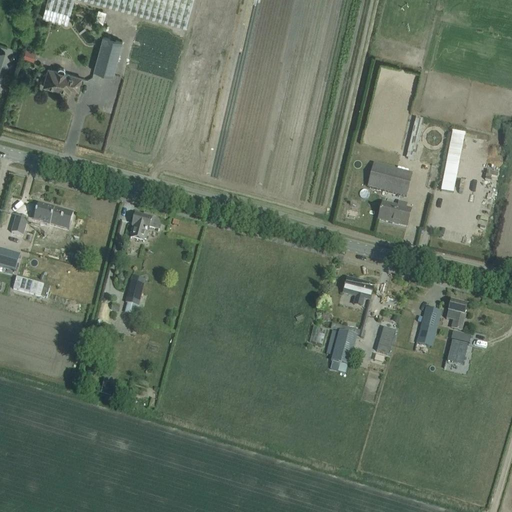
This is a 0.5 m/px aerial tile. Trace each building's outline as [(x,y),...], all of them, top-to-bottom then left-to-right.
[(192,0),(46,0),(42,17),(67,24),(73,0),(88,0),(185,27),(192,0)] [(105,13),(98,11),(95,21),(102,23),(105,13)] [(140,26),(135,46),(173,56),(178,36),(140,26)] [(103,36),(94,71),(113,76),(122,41),(103,36)] [(78,91),(81,78),(67,74),(64,73),(65,70),(64,67),(60,66),(58,68),(57,71),(54,70),(48,69),(43,86),(69,93),(70,88),(78,91)] [(423,122),(415,120),(407,160),(415,162),(423,122)] [(412,174),(373,164),(367,187),(406,197),(412,174)] [(378,221),(406,228),(411,210),(405,209),(406,204),(399,202),(397,207),(382,203),(380,211),(380,210),(379,213),(380,213),(378,221)] [(73,213),(38,204),(33,222),(49,226),(50,224),(68,230),(73,213)] [(154,217),(153,217),(151,217),(151,218),(135,214),(132,227),(133,227),(130,239),(143,242),(145,234),(147,235),(148,231),(149,227),(159,230),(159,229),(159,228),(160,227),(160,226),(160,225),(159,224),(159,223),(159,222),(158,222),(158,221),(157,220),(156,219),(155,218),(154,217)] [(28,219),(16,216),(11,233),(23,237),(28,219)] [(20,256),(0,249),(0,266),(15,271),(20,256)] [(125,313),(133,315),(136,306),(138,306),(145,280),(131,277),(125,303),(127,304),(125,313)] [(17,278),(14,289),(46,299),(50,287),(17,278)] [(343,294),(355,297),(353,305),(361,308),(363,299),(370,301),(374,286),(347,279),(343,294)] [(447,312),(446,319),(455,322),(455,323),(453,330),(461,332),(465,315),(464,315),(467,305),(451,301),(448,312),(447,312)] [(113,305),(111,305),(110,306),(110,308),(111,311),(119,313),(120,307),(113,305)] [(425,308),(419,331),(435,335),(441,312),(425,308)] [(297,322),(304,319),(301,314),(295,317),(297,322)] [(397,328),(384,324),(378,348),(390,351),(397,328)] [(462,343),(464,334),(453,331),(451,341),(452,341),(462,343)] [(355,337),(339,333),(333,357),(330,370),(346,374),(348,364),(355,337)] [(452,342),(447,362),(462,365),(467,346),(452,342)] [(102,385),(100,394),(110,397),(112,388),(102,385)]
